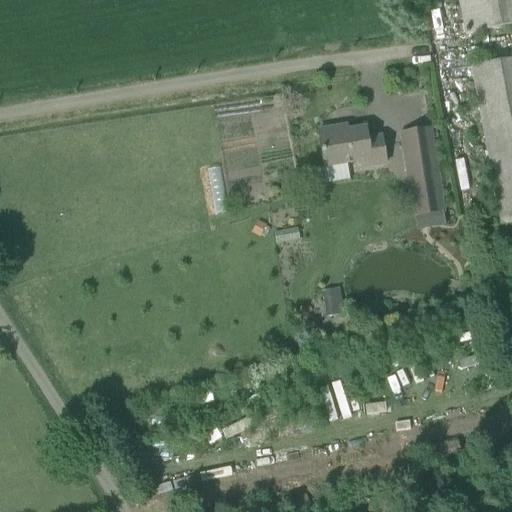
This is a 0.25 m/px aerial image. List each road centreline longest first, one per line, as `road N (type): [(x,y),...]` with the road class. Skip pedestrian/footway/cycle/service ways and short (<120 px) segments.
road 1 (unknown): [(0,135),(424,63)]
road 2 (unclassified): [(113,511),(0,327)]
